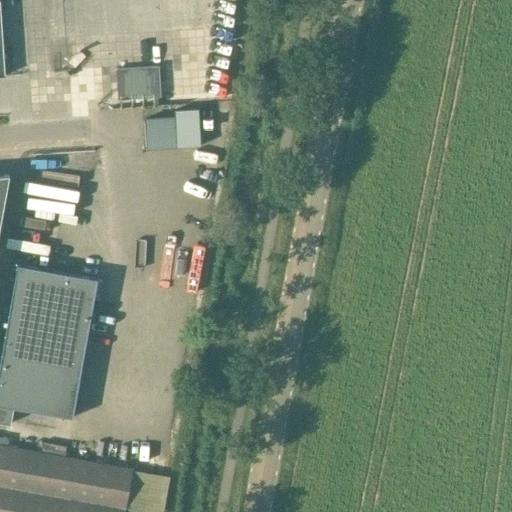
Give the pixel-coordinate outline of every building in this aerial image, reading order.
[(161,97),(159,67),(116,69),(118,99),(161,97)] [(150,145),(208,143),(207,106),(182,107),(183,115),(149,116),(150,145)] [(0,229),(10,175),(0,175),(0,229)] [(18,265),(0,367),(0,421),(11,424),(14,407),(73,418),(98,280),(18,265)] [(163,511),(170,476),(133,470),(134,468),(0,444),(0,511),(125,511),(126,509),(139,511),(163,511)]
